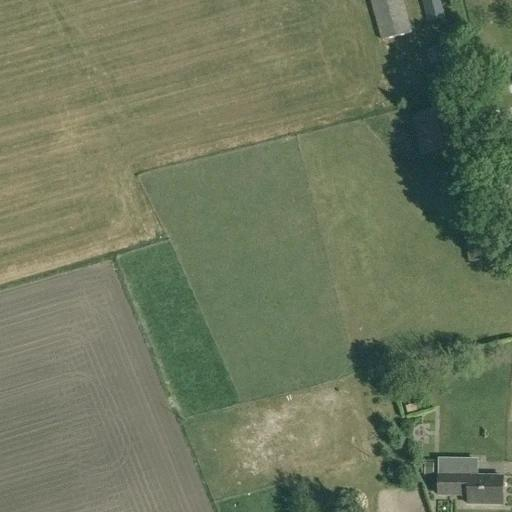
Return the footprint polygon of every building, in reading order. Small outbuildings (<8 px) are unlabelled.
[(372,0),(383,40),(412,33),(403,0),(372,0)] [(429,23),(446,19),(441,0),(423,0),(429,23)] [(439,41),(434,42),(430,45),(427,49),(428,54),(429,58),(432,60),(435,62),(439,62),(442,61),(445,59),(447,56),(448,51),(447,47),(444,43),(439,41)] [(445,94),(476,86),(472,69),(440,77),(445,94)] [(421,155),(460,147),(450,107),(413,114),(421,155)] [(460,177),(481,172),(477,158),(455,162),(460,177)] [(480,262),(500,259),(499,258),(509,256),(505,229),(466,234),(469,263),(480,261),(480,262)] [(504,505),(504,477),(456,476),(456,460),(441,460),(440,495),(470,496),(470,504),(504,505)]
